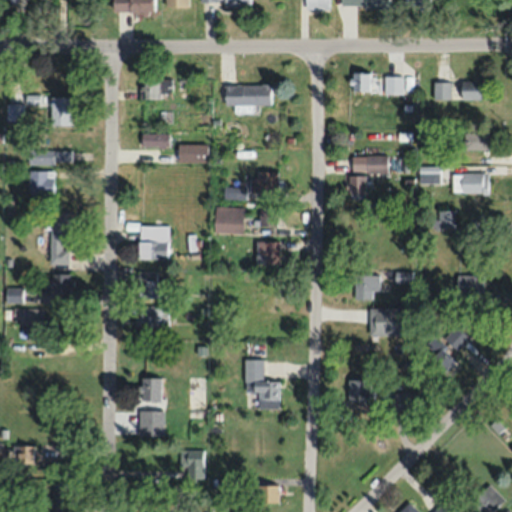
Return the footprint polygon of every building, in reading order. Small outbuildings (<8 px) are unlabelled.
[(112,0),(112,11),(154,11),(154,0),(112,0)] [(328,0),(304,0),(305,8),(329,8),(328,0)] [(404,0),(404,8),(431,8),(431,0),(404,0)] [(350,91),(369,91),(369,72),(350,72),(350,91)] [(403,75),(384,75),(384,93),(403,93),(403,75)] [(140,97),(171,97),(171,76),(140,76),(140,97)] [(483,80),(461,80),(461,99),(483,99),(483,80)] [(450,99),(450,82),(433,82),(433,99),(450,99)] [(225,83),(225,103),(234,103),(234,105),(236,105),(236,110),(251,110),(251,103),(271,103),(271,83),(225,83)] [(71,95),(50,95),(50,125),(71,125),(71,95)] [(6,121),(22,121),(22,103),(6,103),(6,121)] [(412,115),(396,115),(396,124),(412,124),(412,115)] [(488,131),(461,131),(461,150),(488,150),(488,131)] [(411,132),(397,132),(397,140),(411,140),(411,132)] [(137,133),(137,146),(167,146),(167,133),(137,133)] [(177,161),(206,161),(206,143),(177,143),(177,161)] [(70,162),(70,149),(27,149),(27,162),(70,162)] [(387,173),(387,155),(366,155),(366,173),(387,173)] [(440,166),(419,166),(419,182),(440,182),(440,166)] [(28,170),(28,194),(53,194),(53,170),(28,170)] [(278,192),(278,171),(250,171),(250,192),(278,192)] [(488,172),(461,172),(461,192),(488,192),(488,172)] [(365,196),(365,175),(348,175),(348,196),(365,196)] [(259,227),(277,227),(277,204),(259,204),(259,227)] [(243,232),(243,205),(214,205),(214,232),(243,232)] [(49,210),(49,262),(69,262),(69,210),(49,210)] [(453,227),(453,210),(436,210),(436,227),(453,227)] [(487,220),(474,220),(474,233),(487,233),(487,220)] [(138,258),(167,258),(168,224),(139,224),(138,258)] [(255,240),(255,263),(280,263),(280,240),(255,240)] [(137,270),(137,298),(164,298),(164,279),(156,279),(156,270),(137,270)] [(411,282),(411,270),(395,270),(395,282),(411,282)] [(70,273),(46,273),(46,293),(70,293),(70,273)] [(379,274),(354,274),(354,298),(372,298),(372,291),(379,291),(379,274)] [(482,291),(482,274),(455,274),(455,291),(482,291)] [(9,300),(21,300),(20,287),(9,288),(9,300)] [(167,331),(167,305),(137,305),(137,331),(167,331)] [(43,307),(11,307),(11,323),(43,323),(43,307)] [(409,334),(409,307),(369,307),(369,334),(409,334)] [(8,357),(25,357),(25,340),(8,340),(8,357)] [(440,350),(443,345),(435,340),(420,365),(441,377),(453,357),(440,350)] [(278,379),(263,379),(263,358),(244,358),(244,407),(278,407),(278,379)] [(159,402),(159,376),(138,376),(138,402),(159,402)] [(369,378),(347,378),(347,400),(369,400),(369,378)] [(202,406),(202,389),(186,389),(186,406),(202,406)] [(414,392),(386,391),(385,407),(413,409),(414,392)] [(12,446),(12,477),(32,477),(32,446),(12,446)] [(203,450),(184,450),(184,478),(203,478),(203,450)] [(236,478),(221,478),(221,491),(236,491),(236,478)] [(50,511),(70,511),(71,482),(50,482),(50,511)] [(277,503),(277,484),(255,484),(255,503),(277,503)] [(498,511),(498,484),(483,484),(483,493),(474,493),(474,511),(498,511)] [(396,511),(418,511),(408,501),(396,511)] [(434,511),(454,511),(455,511),(444,501),(434,511)]
